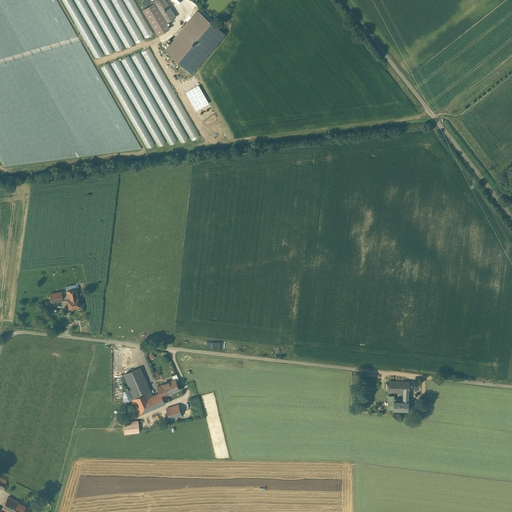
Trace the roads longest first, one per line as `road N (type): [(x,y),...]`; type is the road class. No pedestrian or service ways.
road 1 (unclassified): [(0,350),(7,337),(29,332),(511,387)]
road 2 (unclassified): [(511,216),(342,0)]
